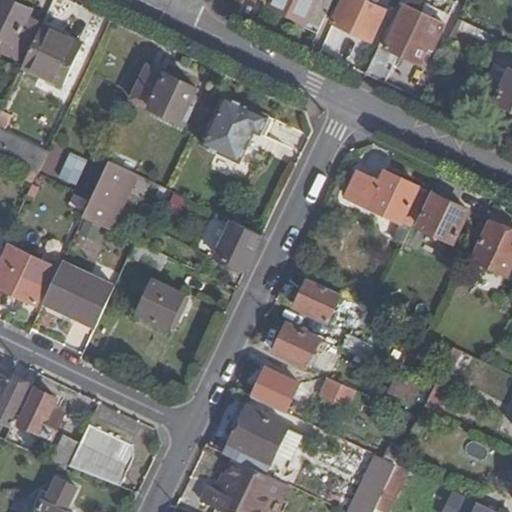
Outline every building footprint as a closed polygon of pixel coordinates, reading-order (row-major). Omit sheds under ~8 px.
[(30,59),(45,26),(31,19),(35,11),(13,0),(2,0),(0,5),(0,32),(9,38),(5,47),(30,59)] [(274,0),(272,6),(320,30),(334,0),(274,0)] [(372,40),(385,12),(361,0),(345,0),(335,22),(372,40)] [(381,41),(366,72),(387,82),(401,54),(420,63),(429,46),(434,48),(446,24),(406,4),(386,44),(381,41)] [(483,52),(492,34),(459,19),(451,36),(483,52)] [(86,45),(46,25),(45,26),(30,59),(26,67),(66,86),(86,45)] [(182,123),(199,89),(150,65),(134,99),(182,123)] [(511,108),(511,69),(511,70),(497,101),(511,108)] [(270,137),(278,119),(230,96),(206,144),(243,163),(258,132),(270,137)] [(0,156),(40,176),(52,150),(7,129),(15,113),(6,108),(0,121),(0,156)] [(82,185),(93,158),(72,150),(61,177),(82,185)] [(117,154),(113,163),(134,174),(139,164),(117,154)] [(113,163),(93,202),(86,219),(120,236),(123,229),(116,225),(139,177),(134,174),(113,163)] [(405,243),(430,192),(387,171),(383,183),(361,172),(347,203),(401,229),(397,240),(405,243)] [(456,241),(470,211),(436,195),(421,224),(456,241)] [(78,199),(73,208),(83,213),(88,204),(78,199)] [(216,257),(246,271),(263,236),(233,222),(216,257)] [(511,230),(495,222),(492,227),(483,222),(470,249),(479,254),(476,258),(510,274),(511,269),(511,230)] [(80,253),(101,263),(108,249),(87,238),(80,253)] [(156,271),(164,256),(137,244),(130,259),(156,271)] [(0,272),(0,289),(37,307),(54,270),(11,249),(0,272)] [(43,306),(94,331),(114,290),(63,264),(43,306)] [(138,315),(170,331),(186,297),(184,296),(188,287),(170,279),(166,286),(155,282),(138,315)] [(341,294),(310,279),(297,308),(328,323),(341,294)] [(307,368),(320,340),(289,324),(276,352),(307,368)] [(353,332),(345,343),(369,359),(377,348),(353,332)] [(267,370),(255,397),(287,413),(299,386),(267,370)] [(445,370),(427,407),(440,412),(457,375),(445,370)] [(0,396),(9,378),(0,373),(0,396)] [(0,420),(13,427),(32,389),(9,377),(9,378),(0,396),(0,420)] [(340,402),(347,389),(326,379),(320,393),(340,402)] [(414,403),(421,390),(398,379),(392,392),(414,403)] [(49,415),(56,401),(36,391),(20,425),(52,441),(61,421),(49,415)] [(132,444),(142,425),(100,405),(90,425),(132,444)] [(250,408),(226,456),(236,461),(267,475),(275,459),(291,427),(250,408)] [(69,467),(121,487),(134,458),(132,444),(90,425),(80,445),(69,467)] [(302,432),(291,427),(275,459),(288,463),(302,432)] [(53,461),(69,467),(80,445),(65,438),(53,461)] [(398,465),(406,450),(392,443),(384,458),(398,465)] [(358,511),(376,511),(378,509),(398,465),(384,458),(358,511)] [(283,502),(290,486),(267,475),(236,461),(220,491),(210,487),(202,503),(220,511),(267,511),(274,498),(283,502)] [(383,511),(388,511),(408,470),(398,465),(378,509),(383,511)] [(67,511),(66,511),(77,489),(58,480),(47,502),(44,500),(38,511),(67,511)] [(498,511),(475,501),(470,511),(498,511)]
